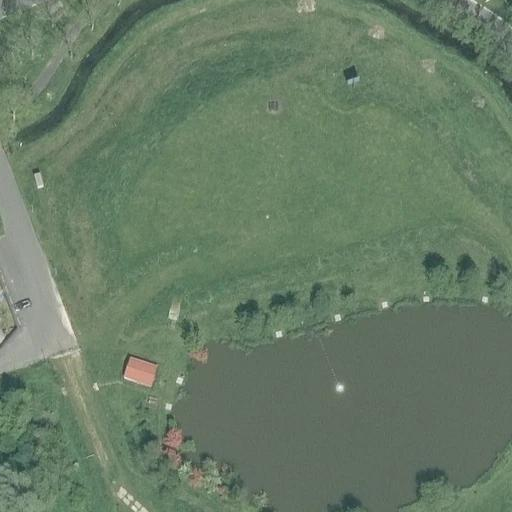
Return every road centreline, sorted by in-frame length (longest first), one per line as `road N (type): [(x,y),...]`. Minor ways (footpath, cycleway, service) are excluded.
road 1 (unclassified): [(0,180),(58,340)]
road 2 (track): [(58,340),(114,491)]
